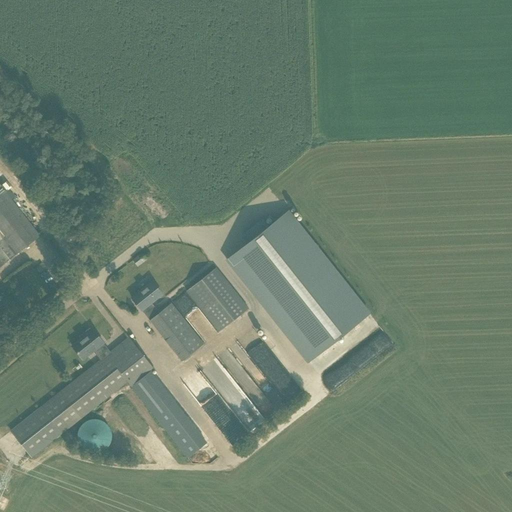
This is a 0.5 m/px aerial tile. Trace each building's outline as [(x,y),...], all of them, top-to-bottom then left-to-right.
[(0,267),(39,238),(40,236),(12,199),(5,191),(7,189),(8,190),(9,189),(11,187),(6,182),(1,186),(0,184),(0,267)] [(250,241),(225,260),(307,363),(370,313),(289,210),(267,227),(262,219),(244,234),(250,241)] [(141,254),(133,260),(137,266),(146,260),(141,254)] [(248,308),(216,267),(186,291),(218,331),(248,308)] [(162,294),(152,282),(132,298),(142,310),(162,294)] [(202,343),(178,312),(172,304),(150,321),(180,360),(202,343)] [(81,339),(72,346),(83,359),(93,351),(101,360),(108,354),(100,345),(103,343),(93,330),(91,331),(90,328),(83,334),(85,336),(81,339)] [(242,347),(269,386),(285,374),(258,335),(242,347)] [(101,360),(40,408),(11,431),(31,456),(59,433),(126,380),(155,417),(174,402),(149,371),(153,367),(148,362),(143,356),(129,337),(110,352),(108,354),(101,360)] [(219,365),(207,379),(199,372),(198,373),(215,389),(226,377),(229,379),(232,376),(219,365)] [(108,442),(108,441),(107,439),(106,435),(105,432),(103,430),(101,428),(98,427),(95,425),(92,425),(89,425),(85,426),(82,428),(79,429),(78,432),(76,435),(75,438),(74,441),(75,444),(75,447),(76,450),(78,452),(81,455),(83,456),(87,458),(90,458),(94,458),(97,457),(99,456),(102,454),(105,451),(106,449),(107,446),(108,442)]
